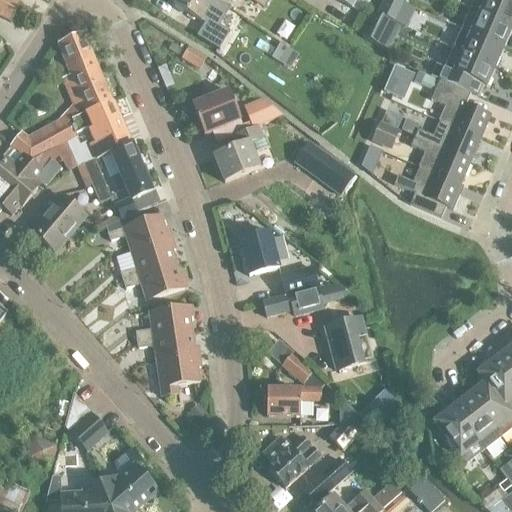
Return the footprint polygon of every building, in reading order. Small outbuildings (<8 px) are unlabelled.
[(21,6),(9,0),(0,0),(0,17),(11,24),(21,6)] [(215,0),(176,0),(173,5),(201,23),(215,0)] [(269,0),(247,0),(263,10),(269,0)] [(336,0),(351,9),(356,0),(336,0)] [(511,4),(501,0),(471,0),(472,0),(473,4),(471,10),(511,28),(511,4)] [(511,28),(471,10),(462,30),(504,48),(511,30),(511,28)] [(361,38),(378,47),(389,22),(373,15),(361,38)] [(208,45),(216,32),(205,25),(197,37),(208,45)] [(454,49),(454,50),(496,68),(504,48),(462,30),(462,31),(454,49)] [(75,135),(77,135),(71,122),(114,104),(85,35),(59,46),(72,77),(63,81),(74,107),(60,122),(62,126),(32,142),(22,134),(11,148),(23,158),(30,164),(31,164),(30,163),(56,148),(76,138),(75,135)] [(190,47),(182,60),(200,71),(208,58),(190,47)] [(438,66),(433,78),(440,81),(471,95),(478,98),(483,87),(487,89),(496,68),(454,50),(445,69),(438,66)] [(166,66),(158,69),(166,90),(174,87),(166,66)] [(387,93),(392,96),(403,101),(414,76),(395,68),(384,92),(387,93)] [(471,95),(440,81),(435,93),(431,101),(446,108),(440,122),(480,140),(491,116),(466,106),(471,95)] [(229,92),(192,108),(205,137),(241,122),(229,92)] [(253,130),(258,128),(282,118),(262,102),(245,108),(253,130)] [(88,130),(95,145),(126,132),(114,104),(71,122),(77,135),(88,130)] [(402,119),(386,113),(381,125),(397,131),(402,119)] [(414,138),(419,127),(406,121),(401,132),(414,138)] [(418,131),(415,139),(470,163),(480,140),(440,122),(433,137),(418,131)] [(380,125),(372,142),(388,148),(395,131),(380,125)] [(262,138),(258,128),(253,130),(234,138),(238,148),(214,158),(225,184),(260,170),(253,154),(268,148),(264,138),(262,138)] [(90,147),(97,161),(112,155),(131,201),(116,208),(122,221),(158,206),(145,176),(148,175),(145,166),(141,168),(126,132),(95,145),(90,147)] [(97,161),(90,147),(88,142),(80,147),(76,138),(56,148),(62,163),(64,162),(68,173),(77,169),(81,179),(99,171),(97,161)] [(426,154),(420,168),(460,186),(470,163),(415,139),(411,147),(426,154)] [(295,163),(324,184),(341,197),(355,177),(310,144),(295,163)] [(382,154),(370,149),(366,158),(378,163),(382,154)] [(42,173),(31,164),(30,164),(23,158),(15,168),(7,161),(0,169),(0,212),(3,209),(12,217),(20,208),(21,209),(39,188),(43,191),(61,170),(51,162),(42,173)] [(460,186),(420,168),(413,183),(398,177),(394,186),(415,195),(410,206),(441,219),(446,209),(454,212),(460,196),(457,194),(460,186)] [(110,199),(99,171),(81,179),(86,190),(93,187),(99,204),(110,199)] [(31,233),(55,254),(86,218),(62,197),(31,233)] [(126,238),(131,254),(173,241),(169,231),(166,232),(161,217),(123,229),(120,222),(106,228),(111,243),(126,238)] [(240,242),(250,277),(279,270),(270,234),(240,242)] [(121,274),(123,283),(177,266),(172,252),(175,250),(173,241),(131,254),(136,270),(121,274)] [(177,266),(123,283),(126,291),(141,286),(146,303),(188,290),(185,279),(181,280),(177,266)] [(312,270),(281,278),(287,298),(318,290),(312,270)] [(297,318),(323,311),(318,290),(287,298),(264,305),(268,320),(295,313),(297,318)] [(136,334),(137,342),(193,334),(190,319),(194,318),(192,307),(149,314),(152,331),(136,334)] [(338,320),(335,325),(336,327),(326,330),(337,372),(372,362),(370,356),(372,351),(370,343),(366,340),(360,320),(350,323),(349,321),(345,318),(338,320)] [(154,348),(157,364),(200,358),(198,348),(195,348),(193,334),(137,342),(138,350),(154,348)] [(511,349),(497,361),(511,381),(511,349)] [(313,374),(291,356),(282,367),(304,385),(313,374)] [(200,358),(157,364),(162,398),(179,396),(178,387),(200,384),(198,369),(201,368),(200,358)] [(479,375),(486,385),(487,384),(505,408),(506,408),(511,403),(511,381),(497,361),(479,375)] [(486,385),(470,397),(501,439),(511,430),(511,415),(506,408),(505,408),(487,384),(486,385)] [(267,417),(301,418),(301,402),(322,402),(322,389),(300,389),(300,391),(268,391),(267,417)] [(395,401),(385,392),(359,417),(368,426),(395,401)] [(453,411),(478,444),(484,452),(501,439),(470,397),(453,411)] [(194,417),(200,424),(208,417),(202,410),(194,417)] [(71,432),(79,442),(99,425),(86,411),(76,420),(80,424),(71,432)] [(484,452),(478,444),(453,411),(435,424),(466,466),(484,452)] [(99,425),(79,442),(88,452),(108,435),(99,425)] [(35,437),(26,461),(49,470),(58,446),(35,437)] [(303,438),(268,471),(285,490),(321,457),(303,438)] [(117,479),(100,486),(110,511),(111,511),(116,510),(116,511),(136,511),(158,493),(134,466),(117,481),(117,479)] [(0,511),(21,511),(29,496),(0,482),(6,470),(0,467),(0,511)] [(321,483),(330,494),(348,478),(339,467),(321,483)] [(422,478),(408,491),(426,511),(434,511),(444,503),(422,478)] [(511,487),(507,481),(499,487),(504,494),(511,487)] [(111,511),(110,511),(100,486),(84,492),(84,494),(62,496),(62,511),(116,511),(116,510),(111,511)] [(316,511),(363,511),(375,502),(366,492),(345,510),(334,497),(316,511)] [(489,511),(502,502),(503,501),(500,496),(497,493),(481,505),(488,511),(489,511)] [(511,511),(511,494),(502,502),(509,511),(511,511)] [(375,502),(363,511),(383,511),(384,511),(375,502)]
